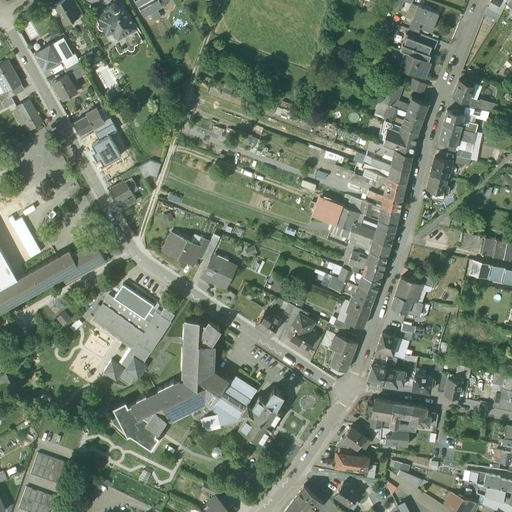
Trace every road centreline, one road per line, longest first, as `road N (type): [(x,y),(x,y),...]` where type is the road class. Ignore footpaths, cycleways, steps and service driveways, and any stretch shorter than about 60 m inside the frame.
road 1 (residential): [(351,389),(337,388),(135,253),(1,17)]
road 2 (residential): [(351,389),(442,95),(481,0)]
road 3 (track): [(135,253),(220,0)]
road 4 (residential): [(511,418),(351,389)]
road 5 (residential): [(264,511),(351,389)]
